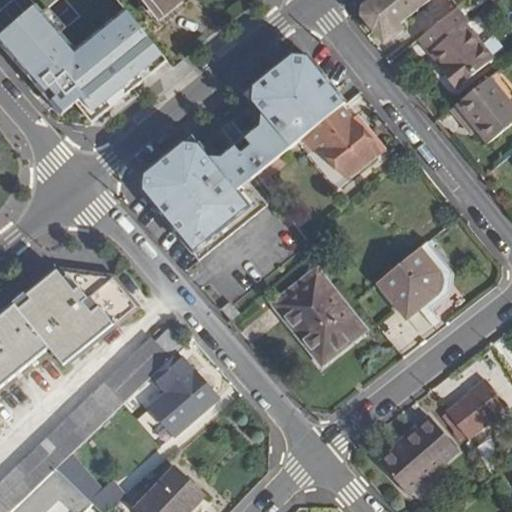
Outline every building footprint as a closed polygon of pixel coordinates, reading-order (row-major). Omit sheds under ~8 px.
[(144,0),(156,15),(159,19),(183,0),(144,0)] [(195,0),(183,0),(159,19),(156,15),(151,19),(159,28),(195,0)] [(416,42),(413,39),(456,4),(452,0),(373,0),(362,10),(361,18),(394,59),(416,42)] [(36,4),(0,34),(0,43),(60,113),(75,101),(87,115),(140,70),(135,64),(156,47),(124,9),(75,49),(36,4)] [(467,25),(468,23),(457,9),(418,40),(430,55),(432,54),(445,70),(443,72),(456,88),(493,58),(467,25)] [(244,98),(266,124),(235,151),(258,180),(266,174),(304,142),(343,108),(347,105),(308,59),(293,57),(244,98)] [(511,125),(511,105),(492,80),(453,110),(466,127),(471,123),(478,132),(488,144),(511,125)] [(336,192),(381,156),(343,108),(304,142),(313,152),(320,147),(323,150),(310,161),(336,192)] [(471,123),(466,127),(473,136),(478,132),(471,123)] [(146,178),(144,197),(183,245),(241,196),(258,180),(235,151),(216,167),(192,140),(146,178)] [(266,174),(258,180),(275,200),(283,194),(266,174)] [(253,212),(241,196),(183,245),(196,260),(253,212)] [(442,292),(420,312),(425,319),(449,298),(451,293),(452,288),(452,280),(452,278),(452,277),(449,269),(428,243),(421,249),(443,276),(443,278),(444,279),(444,281),(444,286),(444,289),(443,290),(442,292)] [(378,286),(408,322),(420,312),(442,292),(443,290),(444,289),(444,286),(444,281),(444,279),(443,278),(443,276),(421,249),(378,286)] [(319,270),(273,306),(305,345),(310,342),(324,358),(341,345),(344,349),(368,331),(319,270)] [(13,307),(47,349),(49,348),(63,365),(135,306),(112,279),(57,271),(13,307)] [(13,307),(0,317),(0,387),(47,349),(13,307)] [(151,340),(0,483),(0,511),(10,511),(56,469),(70,455),(153,375),(170,359),(168,357),(180,345),(167,331),(154,343),(151,340)] [(310,342),(305,345),(323,367),(344,349),(341,345),(324,358),(310,342)] [(216,400),(177,353),(170,359),(153,375),(168,393),(150,408),(174,435),(216,400)] [(486,382),(447,413),(468,440),(508,410),(486,382)] [(457,452),(428,417),(401,440),(405,444),(395,453),(393,451),(380,462),(408,496),(457,452)] [(405,444),(401,440),(391,449),(393,451),(395,453),(405,444)] [(56,469),(91,504),(99,511),(105,511),(125,495),(113,480),(101,490),(70,455),(56,469)] [(134,510),(135,511),(188,511),(203,496),(173,468),(134,510)] [(56,469),(10,511),(44,511),(59,498),(73,511),(82,511),(91,504),(56,469)]
